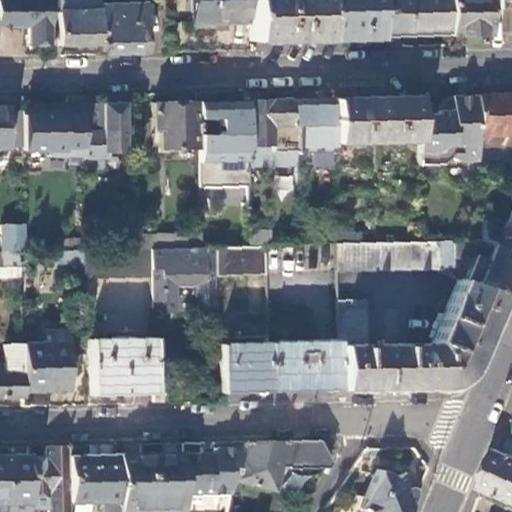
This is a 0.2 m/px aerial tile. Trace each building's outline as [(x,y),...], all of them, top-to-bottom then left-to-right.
[(47,0),(0,0),(0,28),(26,28),(26,48),(49,47),(47,0)] [(101,15),(100,0),(90,0),(91,12),(59,12),(59,46),(101,45),(101,15)] [(248,0),(191,0),(191,24),(249,24),(248,0)] [(250,43),(325,41),(324,0),(248,0),(249,24),(250,43)] [(324,0),(325,41),(384,39),(384,35),(383,0),(324,0)] [(383,0),(384,35),(448,33),(446,0),(383,0)] [(489,0),(446,0),(448,33),(447,38),(490,37),(489,0)] [(101,56),(145,55),(144,14),(101,15),(101,45),(101,56)] [(511,96),(500,96),(475,97),(476,137),(511,136),(511,96)] [(476,137),(475,97),(458,97),(449,97),(434,114),(415,114),(416,142),(416,168),(441,167),(449,160),(456,165),(476,164),(476,137)] [(416,142),(415,114),(414,98),(368,99),(330,100),(331,137),(331,144),(416,142)] [(308,101),(295,101),(296,125),(297,152),(309,151),(308,137),(331,137),(330,100),(308,101)] [(268,102),(245,102),(246,164),(257,163),(257,147),(269,147),(269,153),(297,152),(296,125),(289,126),(288,101),(268,102)] [(246,164),(245,102),(218,103),(196,104),(196,120),(216,120),(216,136),(196,137),(196,151),(198,189),(247,187),(246,164)] [(110,104),(81,105),(81,137),(82,169),(102,168),(102,158),(104,158),(104,153),(121,152),(120,104),(110,104)] [(157,152),(196,151),(196,137),(196,120),(196,104),(172,105),(151,105),(151,130),(156,130),(157,152)] [(34,106),(20,106),(20,112),(20,138),(32,138),(32,145),(36,145),(36,143),(52,142),(52,137),(81,137),(81,105),(34,106)] [(20,138),(20,112),(4,112),(3,108),(0,107),(0,150),(5,151),(5,148),(21,148),(20,138)] [(331,137),(308,137),(309,151),(331,151),(331,144),(331,137)] [(32,158),(32,145),(32,138),(20,138),(21,148),(21,159),(32,158)] [(511,206),(508,216),(504,215),(501,221),(505,222),(498,237),(489,232),(494,221),(483,216),(477,213),(478,239),(511,253),(511,206)] [(0,225),(0,252),(20,252),(19,225),(0,225)] [(408,243),(418,243),(418,228),(418,227),(408,227),(408,243)] [(316,245),(333,245),(333,244),(333,233),(316,233),(316,245)] [(333,245),(360,244),(360,234),(333,233),(333,244),(333,245)] [(148,249),(169,249),(168,240),(168,235),(133,235),(133,250),(148,249)] [(58,251),(83,251),(83,239),(56,240),(56,252),(58,251)] [(100,239),(83,239),(83,251),(101,250),(100,239)] [(169,249),(198,248),(198,239),(168,240),(169,249)] [(511,264),(511,253),(478,239),(478,242),(442,242),(437,243),(438,269),(452,269),(452,256),(475,255),(488,262),(483,272),(471,266),(465,281),(499,296),(507,276),(511,264)] [(438,269),(437,243),(418,243),(408,243),(360,244),(333,245),(333,270),(438,269)] [(264,275),(264,246),(224,247),(213,248),(214,276),(264,275)] [(169,249),(148,249),(149,278),(149,313),(169,312),(169,305),(175,304),(175,286),(194,285),(195,311),(215,311),(214,276),(213,248),(198,248),(169,249)] [(149,278),(148,249),(133,250),(101,250),(83,251),(84,264),(84,278),(149,278)] [(84,264),(83,251),(58,251),(59,265),(84,264)] [(0,252),(0,278),(19,278),(19,253),(0,252)] [(487,324),(499,296),(465,281),(459,278),(431,343),(363,345),(362,299),(334,300),(335,341),(337,390),(387,388),(423,387),(432,387),(443,386),(447,385),(451,383),(456,381),(459,379),(465,373),(466,371),(470,364),(487,324)] [(42,345),(67,345),(66,330),(41,331),(42,345)] [(143,395),(151,395),(151,370),(150,356),(150,338),(85,339),(87,397),(118,396),(143,395)] [(324,390),(337,390),(335,341),(323,341),(310,341),(310,340),(288,341),(288,342),(266,343),(266,391),(300,391),(324,390)] [(245,392),(266,391),(266,343),(226,344),(215,344),(217,393),(227,392),(245,392)] [(21,346),(21,350),(21,393),(49,392),(68,391),(67,345),(42,345),(21,346)] [(0,398),(22,398),(21,393),(21,350),(3,351),(3,375),(0,375),(0,398)] [(166,356),(150,356),(151,370),(165,369),(166,356)] [(165,369),(151,370),(151,395),(166,394),(165,369)] [(241,442),(231,481),(271,491),(277,467),(325,466),(328,462),(315,440),(260,441),(241,442)] [(182,496),(228,496),(231,481),(241,442),(219,442),(208,443),(208,453),(180,454),(182,496)] [(42,511),(66,511),(66,504),(65,457),(65,446),(50,446),(41,447),(42,458),(26,458),(27,503),(27,509),(43,509),(42,511)] [(511,457),(498,451),(491,469),(481,491),(511,504),(511,457)] [(182,507),(182,496),(180,454),(180,453),(145,455),(115,456),(116,502),(116,511),(143,511),(143,508),(182,507)] [(116,502),(115,456),(89,456),(65,457),(66,504),(94,503),(116,502)] [(27,503),(26,458),(1,458),(1,503),(27,503)] [(409,511),(418,491),(410,487),(405,473),(390,477),(373,469),(358,506),(360,511),(409,511)] [(116,511),(116,502),(94,503),(93,511),(116,511)]
